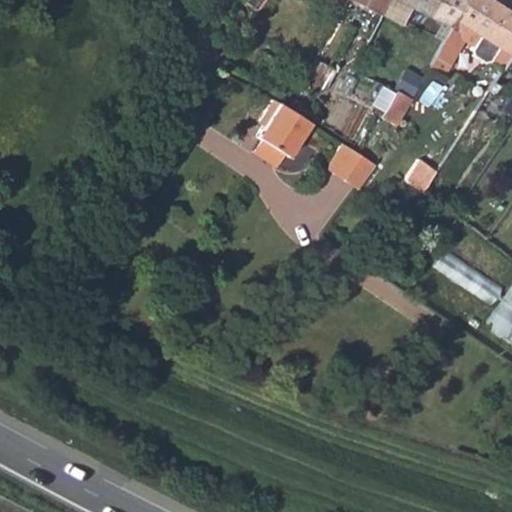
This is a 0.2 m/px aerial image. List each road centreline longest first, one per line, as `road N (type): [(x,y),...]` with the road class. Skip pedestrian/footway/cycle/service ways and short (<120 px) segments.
road 1 (residential): [(312,218),(191,129),(192,55),(163,0)]
road 2 (trunk): [(127,511),(0,445)]
